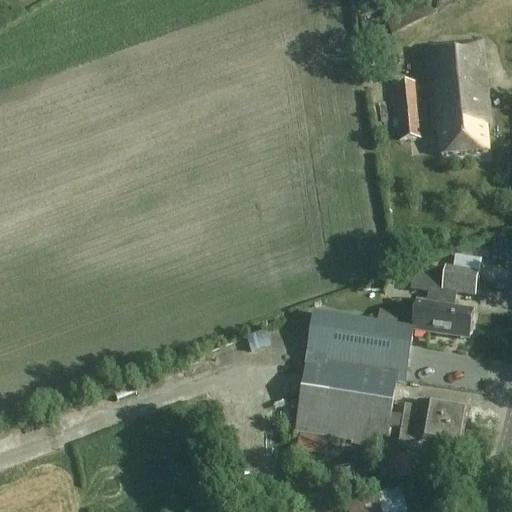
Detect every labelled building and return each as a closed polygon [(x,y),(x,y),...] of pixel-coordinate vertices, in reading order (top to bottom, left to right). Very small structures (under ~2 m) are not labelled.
[(419,0),(382,18),(391,37),(437,15),(461,0),(419,0)] [(360,26),(369,61),(391,55),(384,29),(380,20),(360,26)] [(485,129),(490,128),(482,44),(425,50),(434,134),(438,133),(441,159),(488,154),(485,129)] [(417,85),(394,88),(400,140),(422,138),(417,85)] [(305,370),(396,384),(405,385),(413,333),(469,342),(473,315),(453,312),(456,296),(475,299),(481,262),(455,259),(453,271),(445,270),(422,277),(422,281),(413,280),(411,293),(429,295),(427,304),(417,303),(412,332),(314,317),(305,370)] [(386,448),(396,384),(305,370),(295,434),(386,448)] [(420,411),(405,408),(398,448),(420,452),(422,445),(462,453),(469,412),(421,404),(420,411)] [(345,503),(347,511),(407,511),(401,488),(345,503)]
